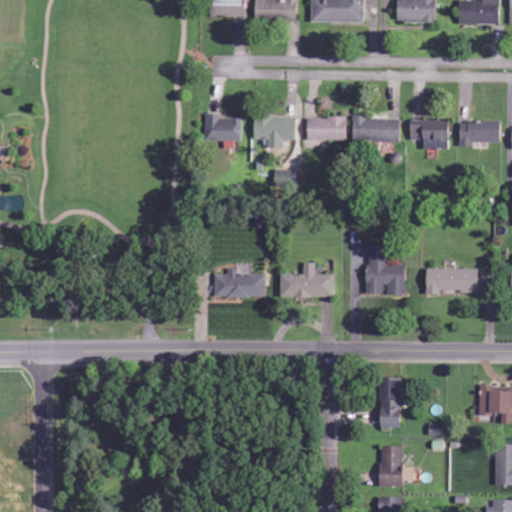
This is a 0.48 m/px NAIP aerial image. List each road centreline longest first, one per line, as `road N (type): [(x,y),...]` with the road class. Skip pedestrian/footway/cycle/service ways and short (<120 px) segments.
road 1 (tertiary): [(511,352),(0,353)]
road 2 (residential): [(511,64),(245,61),(245,74)]
road 3 (residential): [(245,74),(511,76)]
road 4 (residential): [(331,511),(333,352)]
